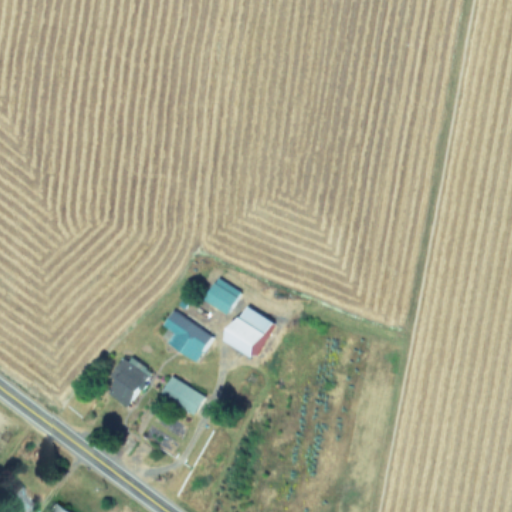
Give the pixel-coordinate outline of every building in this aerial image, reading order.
[(242,290),(220,276),(206,298),(228,312),(242,290)] [(275,319),(247,303),(227,338),(255,355),(275,319)] [(213,334),(174,308),(164,323),(174,330),(168,340),(197,359),(213,334)] [(129,405),(152,368),(126,353),(104,389),(129,405)] [(207,394),(173,374),(162,391),(196,412),(207,394)] [(49,511),(72,511),(58,501),(49,511)]
